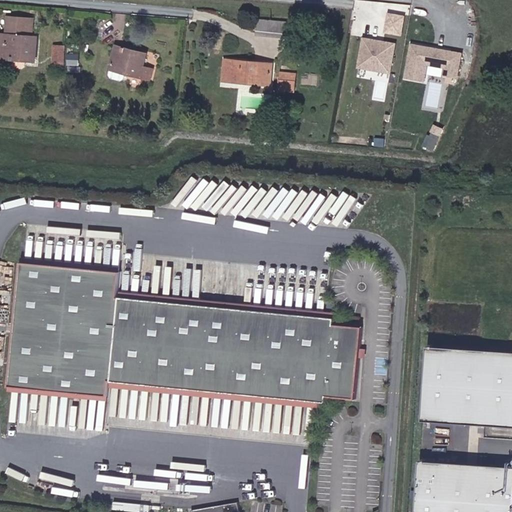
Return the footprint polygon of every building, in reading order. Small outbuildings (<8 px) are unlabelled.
[(32,20),(8,17),(6,34),(0,34),(0,58),(35,63),(38,39),(30,38),(32,20)] [(262,21),(260,34),(296,38),(298,25),(262,21)] [(394,73),(399,41),(362,36),(358,68),(394,73)] [(405,77),(427,82),(429,73),(448,76),(447,81),(459,83),(465,51),(412,41),(405,77)] [(61,64),(63,48),(53,46),(51,63),(61,64)] [(148,54),(118,47),(113,70),(152,79),(156,66),(147,64),(148,54)] [(275,85),(277,66),(277,64),(227,60),(226,82),(275,85)] [(297,92),(298,75),(284,74),(283,91),(297,92)] [(354,398),(361,328),(332,325),(333,316),(120,294),(122,270),(18,260),(6,384),(101,393),(103,378),(324,400),(325,395),(354,398)] [(511,431),(511,355),(422,349),(416,424),(511,431)] [(511,511),(511,471),(413,464),(409,511),(511,511)] [(192,510),(192,511),(241,511),(240,503),(192,510)]
